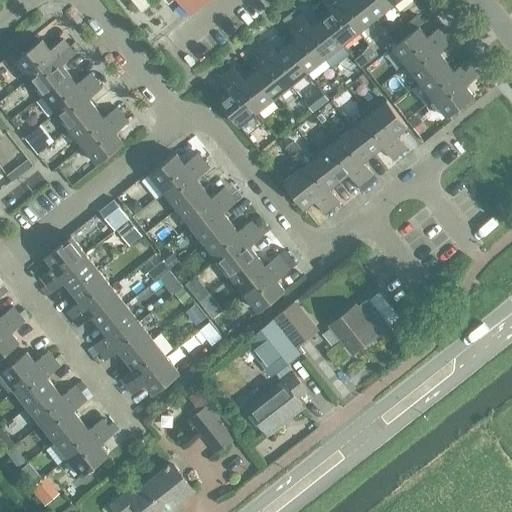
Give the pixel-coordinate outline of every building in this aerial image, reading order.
[(169,0),(178,0),(190,14),(207,0),(168,0),(169,0)] [(359,32),(334,0),(322,0),(330,11),(321,18),(342,45),(359,32)] [(376,19),(361,0),(334,0),(359,32),(376,19)] [(393,5),(389,0),(361,0),(376,19),(393,5)] [(342,45),(321,18),(312,26),(301,12),(294,18),(325,59),(342,45)] [(419,15),(408,24),(413,30),(423,21),(419,15)] [(325,59),(294,18),(286,24),(296,38),(287,45),(308,72),(325,59)] [(418,26),(392,47),(405,65),(445,34),(439,26),(427,36),(418,26)] [(451,41),(445,34),(405,65),(419,82),(446,61),(439,52),(451,41)] [(49,49),(41,39),(14,61),(28,78),(68,46),(63,39),(49,49)] [(308,72),(287,45),(278,53),(267,39),(260,45),(291,85),(308,72)] [(291,85),(260,45),(252,51),(262,65),(253,72),(274,99),(291,85)] [(74,54),(68,46),(28,78),(42,95),(69,74),(61,64),(74,54)] [(362,54),(355,60),(361,67),(368,62),(362,54)] [(453,70),(446,61),(419,82),(432,99),(472,68),(466,60),(453,70)] [(274,99),(253,72),(244,79),(233,66),(226,72),(257,112),(274,99)] [(478,75),(472,68),(432,99),(446,117),(474,96),(466,85),(478,75)] [(257,112),(226,72),(218,78),(229,91),(219,99),(240,126),(257,112)] [(76,83),(69,74),(42,95),(55,112),(95,80),(89,73),(76,83)] [(101,88),(95,80),(55,112),(68,129),(96,108),(89,98),(101,88)] [(319,88),(304,100),(312,111),(328,99),(319,88)] [(397,134),(407,126),(386,99),(368,113),(400,153),(407,148),(397,134)] [(406,102),(398,109),(407,120),(415,113),(406,102)] [(103,117),(96,108),(68,129),(82,146),(122,114),(116,107),(103,117)] [(416,132),(426,125),(416,112),(407,120),(416,132)] [(351,126),(373,154),(382,146),(392,159),(400,153),(368,113),(351,126)] [(128,122),(122,114),(82,146),(96,164),(123,143),(115,133),(128,122)] [(334,140),(366,180),(374,174),(363,161),(373,154),(351,126),(334,140)] [(294,140),(285,147),(292,157),(302,150),(294,140)] [(317,153),(339,181),(348,173),(358,186),(366,180),(334,140),(317,153)] [(176,153),(149,174),(163,192),(203,160),(197,153),(184,163),(176,153)] [(300,167),(332,207),(340,201),(329,188),(339,181),(317,153),(300,167)] [(209,168),(203,160),(163,192),(176,209),(203,188),(196,178),(209,168)] [(300,167),(283,181),(304,208),(314,200),(324,213),(332,207),(300,167)] [(4,172),(0,175),(0,184),(1,185),(9,178),(4,172)] [(211,197),(203,188),(176,209),(189,226),(230,194),(224,187),(211,197)] [(235,201),(230,194),(189,226),(203,243),(230,221),(222,211),(235,201)] [(129,219),(114,199),(101,209),(116,229),(129,219)] [(129,245),(142,236),(129,219),(117,229),(129,245)] [(238,231),(230,221),(203,243),(216,260),(256,228),(251,221),(238,231)] [(262,236),(256,228),(216,260),(230,277),(257,256),(249,246),(262,236)] [(86,252),(72,234),(44,256),(53,266),(39,277),(45,284),(86,252)] [(72,291),(99,269),(86,252),(45,284),(52,292),(65,282),(72,291)] [(172,253),(164,259),(171,268),(179,262),(172,253)] [(264,265),(257,256),(230,277),(243,294),(283,262),(277,254),(264,265)] [(163,259),(147,271),(154,281),(159,278),(169,270),(171,269),(163,259)] [(257,312),(284,290),(276,280),(289,269),(283,262),(243,294),(257,312)] [(99,269),(72,291),(79,300),(66,311),(72,318),(113,286),(99,269)] [(169,270),(159,278),(172,295),(183,286),(169,270)] [(113,286),(72,318),(78,326),(91,316),(99,325),(126,303),(113,286)] [(183,287),(175,293),(183,304),(191,297),(183,287)] [(209,294),(199,301),(212,318),(222,310),(209,294)] [(376,337),(390,326),(367,298),(356,307),(354,305),(330,324),(351,352),(374,334),(376,337)] [(296,325),(307,317),(295,301),(284,310),(296,325)] [(126,303),(99,325),(106,334),(93,345),(99,352),(140,320),(126,303)] [(0,328),(19,314),(13,306),(0,316),(0,328)] [(24,321),(19,314),(0,328),(0,356),(19,342),(11,331),(24,321)] [(302,353),(297,347),(273,317),(248,337),(243,341),(271,377),(302,353)] [(140,320),(99,352),(105,360),(118,350),(126,359),(153,337),(140,320)] [(153,337),(126,359),(133,368),(120,379),(126,386),(167,355),(153,337)] [(26,351),(0,371),(0,373),(13,390),(54,358),(48,351),(35,362),(26,351)] [(167,355),(126,386),(132,394),(145,384),(153,394),(180,372),(167,355)] [(59,365),(54,358),(13,390),(27,407),(53,386),(46,376),(59,365)] [(280,381),(246,407),(266,433),(302,405),(295,398),(306,390),(289,369),(277,378),(280,381)] [(61,396),(53,386),(27,407),(40,424),(80,392),(75,385),(61,396)] [(198,389),(188,396),(199,410),(204,406),(205,406),(209,403),(198,389)] [(86,400),(80,392),(40,424),(53,441),(80,420),(73,410),(86,400)] [(199,410),(190,417),(216,452),(231,440),(205,406),(204,406),(199,410)] [(88,430),(80,420),(53,441),(67,458),(107,426),(101,419),(88,430)] [(113,433),(107,426),(67,458),(81,476),(108,455),(99,444),(113,433)] [(14,445),(6,452),(19,468),(27,462),(14,445)] [(127,489),(110,503),(116,511),(132,511),(138,508),(141,511),(165,511),(193,490),(171,462),(131,493),(127,489)] [(47,476),(31,488),(44,505),(59,492),(47,476)]
